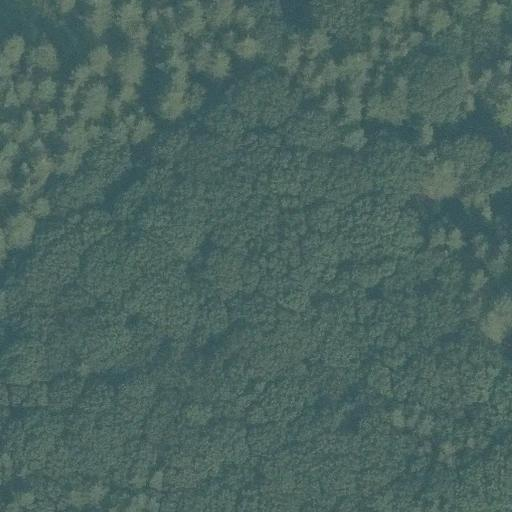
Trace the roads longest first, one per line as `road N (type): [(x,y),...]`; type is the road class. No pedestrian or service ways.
road 1 (track): [(325,0),(280,61),(0,267)]
road 2 (track): [(280,61),(511,373)]
